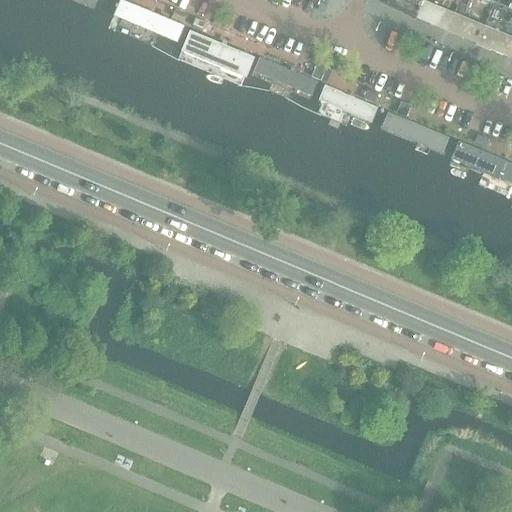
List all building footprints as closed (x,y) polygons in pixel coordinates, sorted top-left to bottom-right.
[(93,0),(52,0),(64,5),(65,0),(70,0),(90,8),(93,0)] [(416,19),(424,0),(389,0),(391,1),(388,7),(416,19)] [(478,45),(496,2),(490,0),(424,0),(416,19),(432,26),(433,22),(466,35),(464,39),(478,45)] [(175,44),(181,28),(115,1),(109,16),(125,23),(119,35),(157,51),(162,38),(175,44)] [(511,9),(496,2),(478,45),(492,51),(492,50),(511,58),(511,9)] [(183,23),(186,15),(174,10),(171,17),(183,23)] [(194,18),(191,26),(202,30),(205,23),(194,18)] [(252,60),(187,34),(177,57),(242,84),(252,60)] [(309,100),(315,84),(258,60),(251,76),(272,84),(268,93),(287,101),(290,92),(309,100)] [(321,82),(325,71),(316,66),(315,68),(311,78),(317,80),(321,82)] [(371,126),(377,109),(323,87),(317,103),(322,106),(320,110),(335,116),(336,112),(371,126)] [(375,103),(379,94),(368,90),(364,99),(375,103)] [(442,156),(449,139),(387,113),(381,130),(418,146),(415,151),(428,156),(430,151),(442,156)] [(474,141),(477,133),(466,129),(463,136),(474,141)] [(511,198),(511,165),(457,143),(451,159),(485,174),(479,186),(511,198)]
